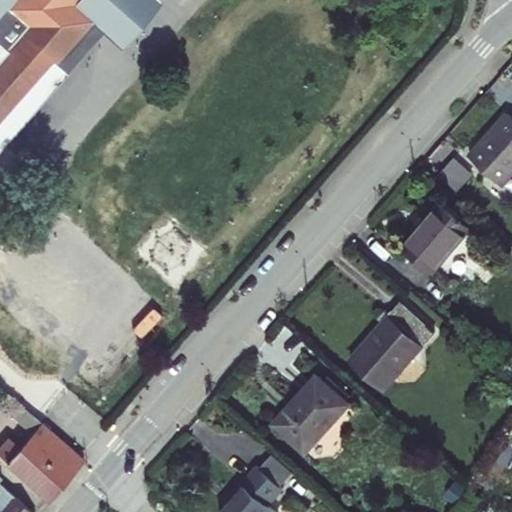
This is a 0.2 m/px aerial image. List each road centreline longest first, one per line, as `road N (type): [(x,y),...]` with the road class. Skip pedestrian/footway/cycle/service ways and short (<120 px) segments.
road 1 (tertiary): [(75,511),(511,22)]
road 2 (unknown): [(103,479),(0,377)]
